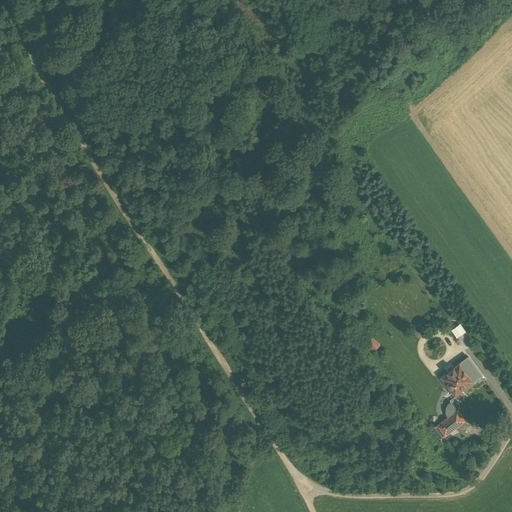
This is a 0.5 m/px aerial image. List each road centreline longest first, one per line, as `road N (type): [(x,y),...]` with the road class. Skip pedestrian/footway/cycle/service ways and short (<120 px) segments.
road 1 (track): [(143,226),(11,32)]
road 2 (track): [(511,432),(462,495),(311,497)]
road 3 (track): [(311,497),(201,324)]
road 4 (track): [(0,157),(13,79),(11,32)]
